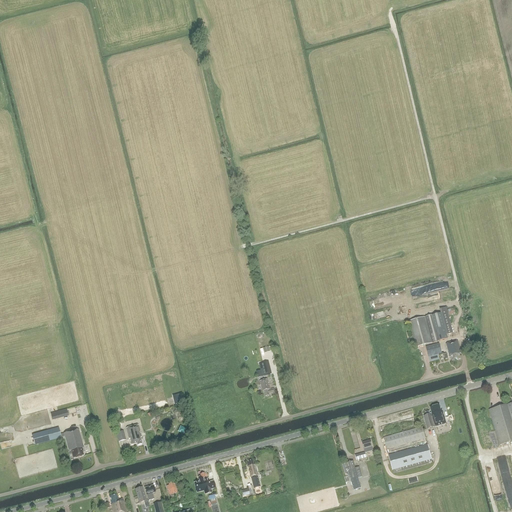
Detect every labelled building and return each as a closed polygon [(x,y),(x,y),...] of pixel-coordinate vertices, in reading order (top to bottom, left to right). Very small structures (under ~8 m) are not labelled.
[(432,315),(409,321),(416,348),(432,343),(449,338),(448,334),(453,333),(446,308),(440,309),(441,313),(432,316),(432,315)] [(449,357),(451,357),(452,361),(461,359),(459,354),(461,353),(458,341),(446,344),(449,357)] [(439,344),(426,347),(428,357),(442,353),(439,344)] [(267,362),(259,364),(262,376),(270,374),(267,362)] [(269,394),(275,392),(274,389),(270,389),(267,380),(260,382),(262,391),(264,391),(265,396),(269,395),(269,394)] [(511,402),(489,410),(499,445),(511,441),(511,423),(511,422),(511,402)] [(426,415),(424,416),(428,429),(434,427),(446,424),(443,415),(443,414),(442,410),(441,410),(439,405),(430,407),(432,413),(430,414),(429,411),(425,412),(426,415)] [(51,413),(53,421),(69,416),(67,409),(51,413)] [(137,445),(142,444),(140,438),(141,437),(138,425),(126,428),(129,439),(130,439),(132,445),(137,443),(137,445)] [(422,427),(384,438),(387,449),(425,439),(422,427)] [(74,459),(84,456),(82,452),(83,452),(82,448),(84,448),(79,429),(60,434),(59,428),(32,435),(35,445),(65,437),(69,450),(71,451),(74,459)] [(124,431),(116,433),(119,442),(126,440),(124,431)] [(362,443),(365,452),(365,453),(373,451),(370,441),(362,443)] [(393,470),(431,459),(427,445),(389,455),(393,470)] [(365,453),(365,452),(355,455),(356,460),(359,460),(359,462),(367,460),(365,453)] [(257,475),(255,465),(254,465),(252,460),(249,461),(249,463),(247,463),(248,466),(249,466),(251,476),(252,476),(252,478),(251,478),(254,488),(261,487),(258,477),(257,477),(256,475),(257,475)] [(266,470),(275,469),(274,460),(265,461),(266,470)] [(345,461),(344,462),(347,473),(349,472),(351,480),(354,490),(361,488),(358,478),(362,477),(359,467),(355,468),(353,461),(346,463),(345,461)] [(199,482),(194,483),(197,493),(204,491),(205,494),(211,493),(210,489),(215,488),(213,482),(209,483),(208,480),(203,481),(203,480),(199,481),(199,482)] [(166,486),(168,490),(171,499),(175,498),(174,494),(178,493),(175,483),(173,484),(173,482),(168,484),(169,485),(166,486)] [(145,488),(149,501),(154,499),(152,493),(156,492),(153,485),(149,487),(145,488)] [(147,500),(146,501),(142,487),(136,489),(137,490),(136,491),(139,503),(144,502),(145,508),(149,507),(147,500)] [(212,507),(218,505),(214,494),(209,495),(212,507)] [(109,497),(111,504),(113,511),(126,511),(123,499),(118,500),(117,495),(109,497)] [(153,504),(155,511),(163,511),(161,502),(153,504)]
